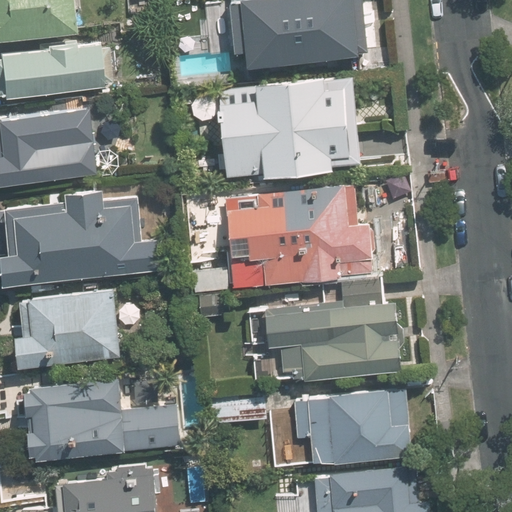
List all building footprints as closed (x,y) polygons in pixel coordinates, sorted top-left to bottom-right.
[(0,0),(0,32),(81,25),(79,0),(0,0)] [(172,0),(173,9),(215,6),(214,0),(172,0)] [(374,48),(369,0),(236,0),(240,43),(253,42),(254,58),(374,48)] [(0,81),(1,91),(108,82),(105,37),(0,45),(0,81)] [(245,57),(210,57),(210,76),(245,76),(245,57)] [(224,81),(231,168),(367,157),(359,70),(224,81)] [(0,176),(100,168),(94,101),(0,109),(0,176)] [(232,189),(240,277),(382,265),(378,214),(363,215),(360,178),(232,189)] [(11,246),(13,275),(169,262),(166,232),(146,234),(142,189),(110,192),(109,182),(72,185),(73,195),(12,200),(15,245),(11,246)] [(6,207),(0,207),(0,254),(10,254),(6,207)] [(197,263),(199,285),(234,283),(232,260),(197,263)] [(291,371),(410,361),(405,295),(391,296),(389,271),(325,276),(327,295),(273,300),(276,338),(288,337),(291,371)] [(27,358),(128,350),(122,283),(27,291),(30,327),(24,328),(24,336),(19,341),(20,352),(27,358)] [(236,287),(203,289),(205,311),(238,308),(236,287)] [(129,401),(126,369),(34,377),(40,451),(185,439),(181,397),(129,401)] [(316,430),(318,456),(419,448),(413,383),(299,392),(302,431),(316,430)] [(214,416),(272,411),(270,384),(212,389),(214,416)] [(57,509),(57,511),(165,511),(161,457),(111,461),(112,471),(61,475),(64,508),(57,509)] [(342,507),(342,511),(439,511),(435,457),(319,467),(322,508),(342,507)]
